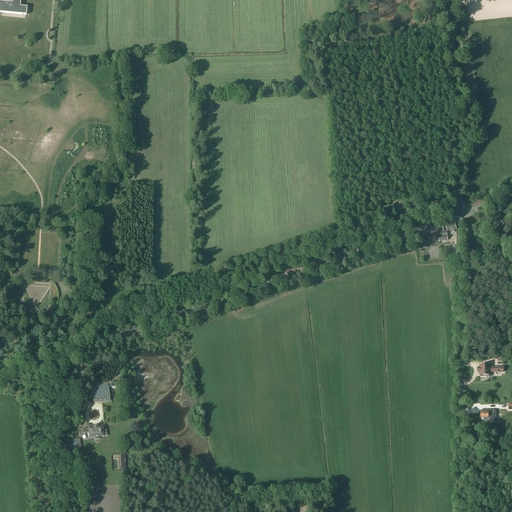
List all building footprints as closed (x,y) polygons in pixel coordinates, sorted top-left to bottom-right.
[(0,0),(0,12),(27,15),(27,9),(20,8),(21,0),(0,0)] [(447,225),(448,231),(452,231),(452,233),(455,233),(455,230),(457,230),(456,224),(447,225)] [(444,232),(443,227),(439,228),(438,229),(440,242),(448,240),(447,231),(444,232)] [(491,373),(504,373),(504,367),(491,367),(491,364),(479,365),(479,367),(478,367),(478,373),(479,373),(479,376),(491,375),(491,373)] [(94,401),(110,400),(109,389),(92,391),(94,401)] [(484,412),(481,412),(481,418),(484,418),(484,420),(488,420),(488,422),(492,422),(492,418),(495,418),(494,414),(493,414),(493,410),(484,410),(484,412)] [(93,427),(88,427),(89,438),(104,436),(108,436),(107,429),(103,430),(103,426),(98,426),(93,427)]
